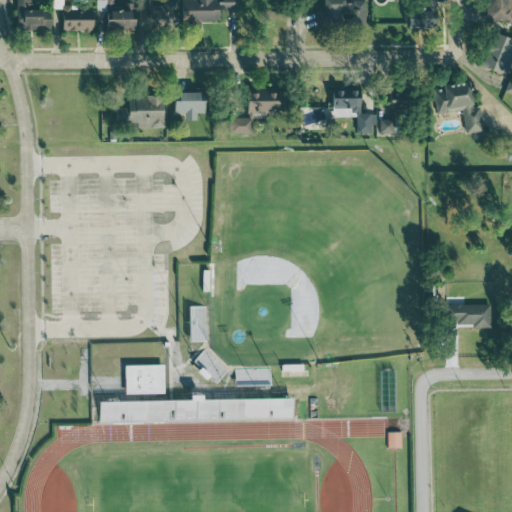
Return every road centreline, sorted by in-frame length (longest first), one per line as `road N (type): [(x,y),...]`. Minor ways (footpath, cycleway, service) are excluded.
road 1 (residential): [(0,59),(439,54),(454,42),(454,0)]
road 2 (residential): [(0,482),(24,427),(30,384),(25,124),(13,76),(0,63)]
road 3 (residential): [(423,511),(422,388),(448,374),(511,373)]
